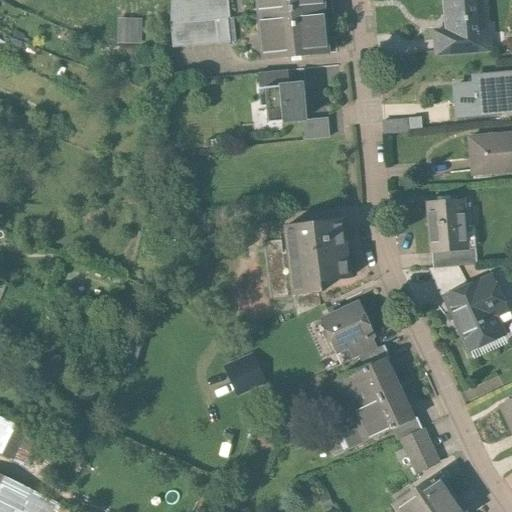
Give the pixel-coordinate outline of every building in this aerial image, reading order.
[(227,0),(172,0),(172,24),(227,19),(230,19),(227,0)] [(322,0),(258,0),(260,16),(323,10),(322,0)] [(484,0),(445,0),(448,40),(437,41),(438,56),(454,54),(454,53),(483,51),(480,22),(486,21),(484,0)] [(323,10),(260,16),(264,63),(328,58),(323,10)] [(143,45),(144,20),(120,19),(119,44),(143,45)] [(227,19),(172,24),(171,48),(229,44),(227,19)] [(288,72),(258,74),(259,89),(289,86),(288,72)] [(511,75),(476,78),(477,86),(456,88),(459,116),(500,112),(500,106),(511,104),(511,75)] [(289,86),(259,89),(261,109),(267,108),(269,124),(305,121),(301,85),(289,86)] [(325,119),(305,121),(306,142),(327,140),(325,119)] [(409,120),(384,122),(385,134),(410,132),(409,120)] [(511,134),(470,139),(473,175),(492,173),(492,170),(511,168),(511,134)] [(464,200),(429,202),(432,253),(468,251),(467,249),(464,200)] [(342,221),(286,227),(294,296),(318,293),(323,293),(321,283),(349,280),(342,221)] [(468,251),(432,253),(433,267),(476,264),(475,249),(467,249),(468,251)] [(457,267),(429,269),(441,296),(466,285),(457,267)] [(495,276),(446,298),(468,347),(503,332),(492,309),(507,302),(495,276)] [(318,293),(294,296),(296,318),(319,307),(318,293)] [(376,337),(360,302),(329,316),(336,330),(327,334),(337,355),(348,350),(373,338),(376,337)] [(373,338),(348,350),(353,361),(361,357),(378,349),(373,338)] [(378,349),(361,357),(365,368),(384,360),(384,361),(390,358),(385,346),(378,349)] [(265,383),(254,358),(227,371),(238,395),(265,383)] [(365,368),(338,381),(344,394),(349,392),(357,410),(398,391),(384,361),(384,360),(365,368)] [(213,397),(234,387),(227,372),(206,381),(213,397)] [(398,391),(357,410),(364,425),(359,427),(360,430),(366,442),(393,429),(412,421),(411,419),(398,391)] [(511,400),(501,406),(511,428),(511,400)] [(43,436),(0,415),(0,453),(28,467),(43,436)] [(412,421),(393,429),(397,438),(398,440),(401,439),(422,430),(416,417),(411,419),(412,421)] [(366,442),(360,430),(345,437),(351,449),(366,442)] [(422,430),(401,439),(417,472),(437,463),(422,430)] [(71,511),(0,474),(0,511),(71,511)] [(462,511),(438,476),(395,505),(399,511),(462,511)]
